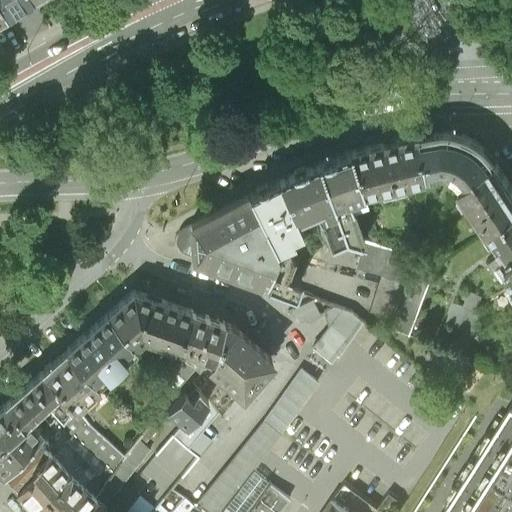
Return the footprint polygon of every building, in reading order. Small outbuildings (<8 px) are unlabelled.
[(427,130),(413,133),(420,170),(437,167),(442,166),(446,167),(452,168),(461,175),(465,180),(497,159),(487,146),(483,142),(476,138),(472,135),(468,133),(464,132),(460,130),(453,129),(446,128),(436,129),(427,130)] [(378,139),(348,148),(362,189),(421,175),(420,170),(413,133),(378,139)] [(320,156),(317,158),(345,233),(364,239),(353,210),(367,206),(362,189),(348,148),(343,149),(330,153),(320,156)] [(295,166),(277,174),(294,214),(315,206),(318,216),(320,216),(329,240),(345,233),(317,158),(295,166)] [(497,159),(465,180),(461,183),(489,225),(511,209),(511,181),(511,180),(497,159)] [(252,186),(248,189),(277,249),(266,280),(294,291),(299,275),(285,270),(292,253),(285,239),(291,236),(289,232),(300,226),(294,214),(277,174),(261,182),(252,186)] [(248,189),(188,219),(189,220),(181,224),(178,227),(175,231),(175,235),(174,240),(176,243),(179,246),(183,249),(184,250),(241,272),(266,280),(277,249),(248,189)] [(511,209),(489,225),(506,250),(489,261),(498,275),(508,268),(511,274),(511,209)] [(391,325),(410,332),(438,260),(364,239),(357,265),(408,280),(391,325)] [(511,281),(501,290),(511,305),(511,304),(511,281)] [(132,288),(106,310),(132,339),(139,333),(175,346),(189,308),(162,298),(132,288)] [(452,297),(447,316),(457,318),(449,344),(469,349),(481,305),(452,297)] [(331,324),(312,347),(330,361),(336,353),(338,354),(364,319),(358,314),(313,298),(293,307),(298,320),(309,320),(325,311),(331,324)] [(207,314),(189,308),(175,346),(192,352),(194,348),(210,355),(211,354),(223,320),(207,314)] [(86,327),(66,346),(92,376),(102,367),(109,367),(122,355),(122,350),(132,341),(132,339),(106,310),(86,327)] [(211,354),(210,355),(206,360),(241,391),(271,357),(247,337),(233,324),(223,320),(211,354)] [(53,357),(41,367),(69,398),(74,404),(83,396),(91,404),(105,391),(92,376),(66,346),(53,357)] [(192,352),(175,346),(160,387),(168,403),(192,378),(191,377),(206,360),(210,355),(194,348),(192,352)] [(192,378),(206,396),(207,396),(219,410),(221,412),(241,391),(206,360),(191,377),(192,378)] [(23,383),(4,400),(22,419),(27,414),(36,406),(49,420),(53,415),(55,417),(69,398),(41,367),(23,383)] [(264,420),(198,503),(209,511),(218,511),(224,505),(252,469),(286,424),(317,382),(300,369),(264,419),(264,420)] [(168,403),(166,405),(171,409),(185,421),(206,396),(192,378),(168,403)] [(201,431),(219,410),(207,396),(206,396),(185,421),(173,435),(172,434),(157,451),(183,474),(198,455),(199,456),(211,439),(201,431)] [(95,494),(123,454),(89,422),(74,404),(69,398),(55,417),(65,426),(46,446),(46,447),(66,469),(95,494)] [(0,428),(5,434),(22,419),(4,400),(0,403),(0,428)] [(511,511),(511,402),(441,511),(511,511)] [(166,405),(140,436),(145,441),(170,413),(171,409),(166,405)] [(40,429),(27,414),(22,419),(5,434),(0,438),(0,468),(2,470),(3,470),(35,435),(40,429)] [(35,435),(3,470),(6,474),(16,484),(33,467),(31,463),(46,447),(46,446),(35,435)] [(123,454),(95,494),(78,511),(106,511),(107,511),(101,506),(117,489),(150,448),(138,438),(123,454)] [(15,485),(39,511),(78,511),(95,494),(66,469),(46,447),(31,463),(33,467),(16,484),(15,485)] [(247,511),(268,483),(252,469),(224,505),(232,511),(247,511)] [(132,500),(145,511),(152,511),(154,511),(153,510),(159,503),(163,498),(146,483),(132,500)] [(276,511),(289,497),(268,483),(247,511),(276,511)] [(188,511),(194,506),(185,497),(171,511),(168,511),(159,503),(153,510),(154,511),(152,511),(188,511)] [(322,511),(354,511),(333,497),(322,511)]
